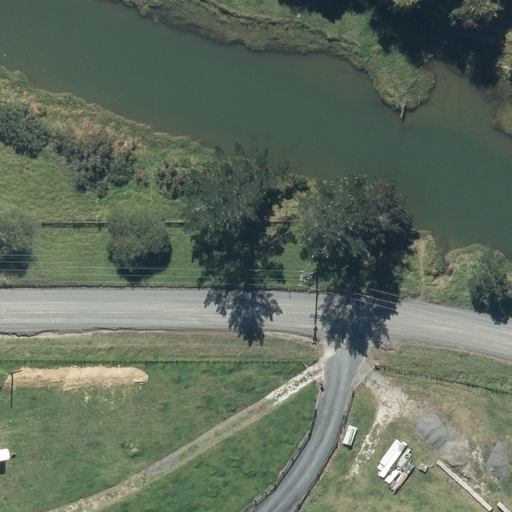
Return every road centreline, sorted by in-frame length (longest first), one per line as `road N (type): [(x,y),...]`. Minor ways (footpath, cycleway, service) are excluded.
road 1 (tertiary): [(0,307),(348,311),(511,344)]
road 2 (track): [(261,511),(330,386),(348,311)]
